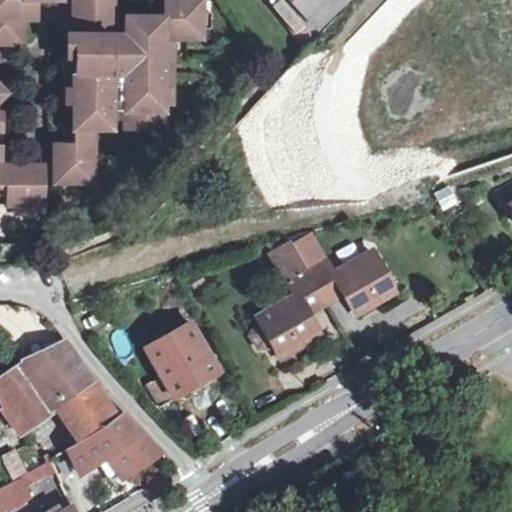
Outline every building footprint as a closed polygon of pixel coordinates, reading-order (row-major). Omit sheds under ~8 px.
[(0,0),(0,42),(23,42),(22,17),(22,0),(0,0)] [(38,17),(38,0),(22,0),(22,17),(38,17)] [(107,17),(76,17),(75,61),(74,87),(74,130),(93,130),(111,130),(112,118),(112,110),(124,110),(124,118),(124,130),(165,130),(165,88),(165,61),(166,38),(203,40),(203,29),(202,12),(202,0),(166,0),(166,17),(125,17),(125,26),(125,37),(112,37),(112,26),(112,19),(107,17)] [(75,0),(76,6),(76,17),(107,17),(112,19),(113,6),(113,0),(75,0)] [(350,0),(291,0),(319,29),(350,0)] [(202,12),(203,29),(211,29),(211,12),(202,12)] [(125,26),(112,26),(112,37),(125,37),(125,26)] [(74,87),(75,61),(66,61),(65,87),(74,87)] [(173,61),(165,61),(165,88),(173,88),(173,61)] [(0,101),(11,94),(0,84),(0,101)] [(112,110),(112,118),(124,118),(124,110),(112,110)] [(93,130),(74,130),(64,130),(64,145),(93,145),(93,130)] [(64,145),(55,145),(55,183),(93,182),(93,145),(64,145)] [(9,166),(0,165),(0,195),(9,196),(9,166)] [(45,166),(9,166),(9,196),(9,203),(46,202),(45,166)] [(511,187),(502,193),(511,210),(511,187)] [(287,279),(306,269),(289,238),(270,250),(287,279)] [(306,269),(325,301),(344,291),(356,313),(378,301),(374,295),(392,284),(373,250),(335,273),(326,258),(306,269)] [(306,312),(325,301),(306,269),(287,279),(296,294),(257,316),(259,319),(274,345),(276,348),(295,340),(299,345),(320,334),(306,312)] [(397,291),(392,284),(374,295),(378,301),(397,291)] [(274,345),(259,319),(252,333),(259,346),(274,345)] [(149,385),(162,407),(176,399),(193,388),(219,372),(189,322),(145,348),(163,378),(149,385)] [(295,340),(276,348),(281,356),(299,345),(295,340)] [(80,442),(118,417),(63,341),(20,363),(80,442)] [(109,354),(104,358),(119,376),(125,371),(109,354)] [(0,383),(0,404),(3,408),(17,428),(21,434),(51,412),(20,370),(0,383)] [(193,388),(176,399),(180,405),(197,394),(193,388)] [(0,415),(11,431),(17,428),(3,408),(0,410),(0,415)] [(69,449),(81,474),(98,464),(113,456),(123,471),(126,476),(163,451),(123,413),(118,417),(80,442),(69,449)] [(27,473),(14,450),(1,457),(13,481),(27,473)] [(109,480),(123,471),(113,456),(98,464),(109,480)] [(51,460),(34,470),(40,480),(56,472),(51,460)] [(13,481),(23,500),(44,489),(40,480),(34,470),(27,473),(13,481)] [(23,500),(13,481),(0,489),(0,511),(7,511),(25,503),(23,500)] [(77,511),(70,499),(48,511),(77,511)]
